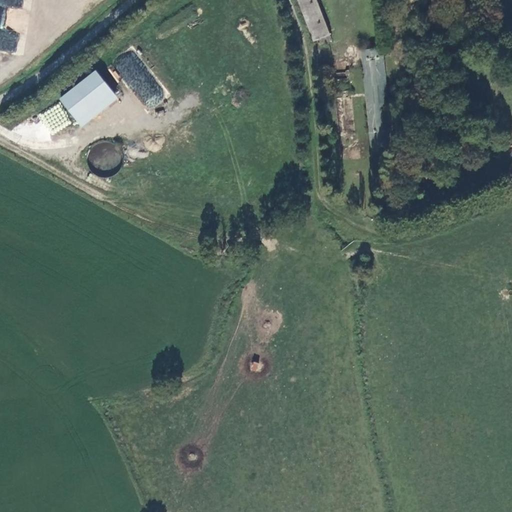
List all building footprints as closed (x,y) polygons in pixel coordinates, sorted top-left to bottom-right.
[(21,8),(21,0),(0,0),(0,50),(16,53),(19,32),(3,30),(6,6),(21,8)] [(321,50),(333,45),(316,0),(298,0),(314,46),(319,44),(321,50)] [(391,145),(380,47),(359,49),(369,147),(391,145)] [(113,93),(96,72),(60,100),(77,122),(113,93)] [(334,76),(327,76),(330,139),(337,139),(334,76)]
